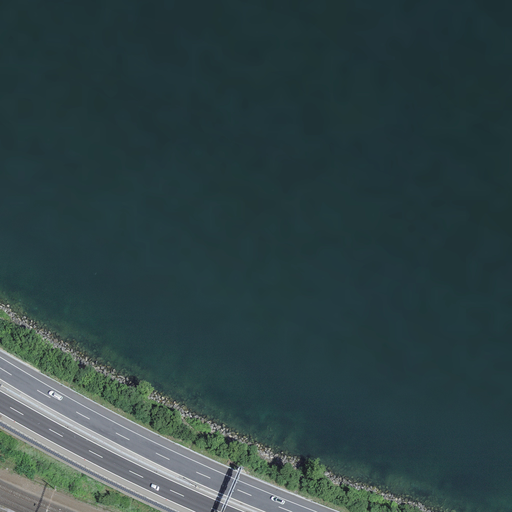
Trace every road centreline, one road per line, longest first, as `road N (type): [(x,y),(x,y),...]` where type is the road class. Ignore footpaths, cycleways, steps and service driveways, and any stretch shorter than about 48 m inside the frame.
road 1 (motorway): [(291,511),(149,450),(0,368)]
road 2 (motorway): [(0,402),(218,511)]
